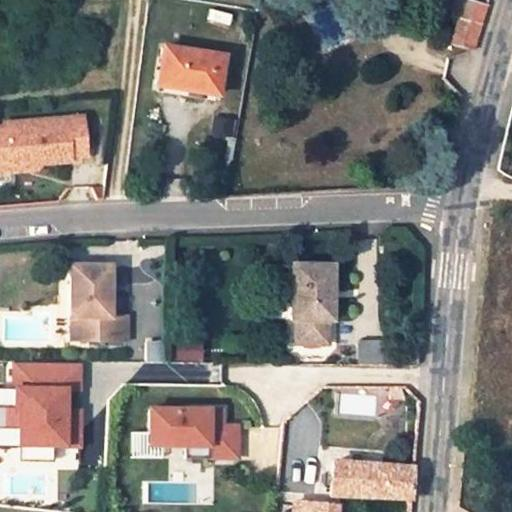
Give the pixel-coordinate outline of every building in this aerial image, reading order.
[(452,45),(473,49),(486,4),(471,0),(453,0),(450,16),(458,18),(452,45)] [(185,91),(216,95),(222,57),(163,48),(157,86),(185,91)] [(157,86),(156,92),(184,96),(185,91),(157,86)] [(234,120),(214,118),(212,133),(232,135),(234,120)] [(71,164),(71,161),(88,159),(85,120),(10,126),(10,129),(0,130),(0,175),(12,176),(19,168),(43,166),(71,164)] [(19,168),(12,176),(38,174),(43,166),(19,168)] [(73,297),(112,297),(112,267),(73,267),(73,297)] [(288,297),(329,297),(329,270),(288,269),(288,297)] [(112,316),(112,297),(73,297),(73,318),(83,319),(83,342),(93,342),(117,342),(129,342),(129,316),(112,316)] [(329,297),(288,297),(288,323),(291,323),(292,345),(324,345),(324,322),(329,322),(329,297)] [(73,318),(73,342),(83,342),(83,319),(73,318)] [(207,338),(173,339),(174,358),(208,357),(207,338)] [(391,340),(357,341),(357,366),(392,365),(391,340)] [(117,342),(93,342),(93,362),(117,362),(117,342)] [(79,363),(13,363),(13,389),(0,388),(0,407),(7,408),(7,428),(7,429),(19,429),(19,447),(19,462),(44,462),(44,448),(78,448),(78,422),(66,422),(66,410),(67,391),(79,391),(79,363)] [(401,388),(390,388),(389,399),(404,399),(401,388)] [(78,410),(66,410),(66,422),(78,422),(78,410)] [(225,411),(150,410),(150,446),(209,445),(209,456),(237,456),(238,425),(225,425),(225,411)] [(0,447),(19,447),(19,429),(7,429),(7,428),(0,428),(0,447)] [(330,495),(411,499),(413,468),(334,462),(330,495)] [(294,511),(335,511),(336,507),(296,502),(294,511)]
